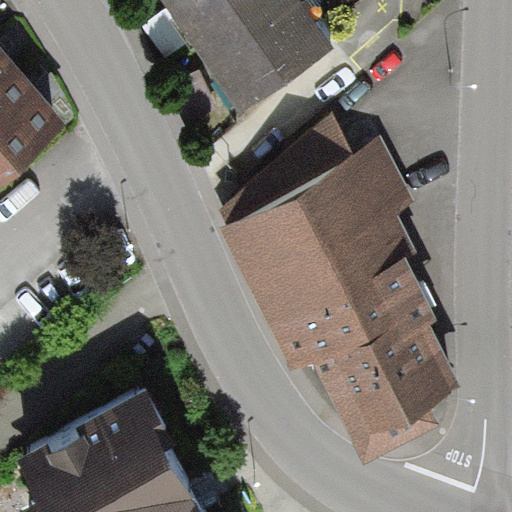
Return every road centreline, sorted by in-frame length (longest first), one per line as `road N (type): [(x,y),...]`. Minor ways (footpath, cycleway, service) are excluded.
road 1 (tertiary): [(414,511),(295,436),(249,379),(66,0)]
road 2 (residential): [(494,0),(491,386),(482,511)]
road 3 (unknown): [(192,257),(0,430)]
